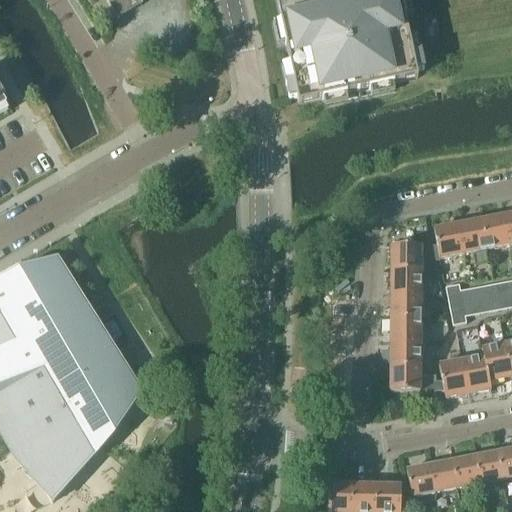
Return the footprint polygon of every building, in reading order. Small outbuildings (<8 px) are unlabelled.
[(274,0),(279,22),(279,23),(279,25),(286,23),(291,44),(284,45),(284,47),(285,47),(292,83),(285,85),(288,101),(296,100),(297,106),(321,101),(321,102),(344,97),(346,96),(368,91),(370,91),(391,87),(393,86),(417,81),(415,74),(423,72),(419,56),(412,57),(404,22),(404,20),(397,21),(392,0),(394,0),(274,0)] [(486,252),(510,248),(505,218),(481,223),(486,252)] [(462,257),(486,252),(481,223),(457,227),(462,257)] [(439,261),(462,257),(457,227),(433,232),(439,261)] [(421,249),(390,249),(390,278),(420,278),(420,265),(434,262),(431,249),(421,251),(421,249)] [(0,434),(24,476),(29,470),(35,474),(34,476),(51,506),(120,424),(119,424),(125,416),(126,415),(127,414),(128,413),(129,412),(130,410),(130,409),(131,407),(131,406),(132,405),(132,403),(132,401),(132,400),(132,398),(132,397),(132,395),(132,394),(131,392),(131,391),(130,390),(130,388),(129,387),(128,386),(113,360),(114,360),(88,316),(56,261),(0,286),(0,434)] [(420,278),(390,278),(390,299),(391,299),(391,300),(420,300),(420,278)] [(511,283),(493,287),(497,314),(511,310),(511,283)] [(493,287),(468,292),(473,318),(497,314),(493,287)] [(458,288),(446,290),(453,328),(466,326),(465,320),(473,318),(468,292),(459,293),(458,288)] [(391,299),(390,299),(390,323),(420,323),(420,300),(391,300),(391,299)] [(106,307),(98,312),(104,323),(111,319),(112,318),(106,307)] [(420,347),(420,323),(390,323),(390,346),(420,347)] [(390,346),(390,370),(420,370),(420,347),(390,346)] [(504,348),(481,352),(489,393),(490,393),(489,384),(510,380),(504,348)] [(482,360),(462,364),(468,397),(489,393),(481,352),(480,352),(482,360)] [(462,364),(438,368),(444,401),(468,397),(462,364)] [(420,370),(390,370),(390,394),(419,394),(419,400),(434,400),(434,379),(420,379),(420,370)] [(511,452),(498,455),(503,481),(511,479),(511,452)] [(498,455),(475,460),(480,485),(503,481),(498,455)] [(475,460),(452,464),(457,490),(480,485),(475,460)] [(452,464),(430,468),(435,494),(457,490),(452,464)] [(430,468),(405,473),(410,499),(435,494),(430,468)] [(326,487),(325,511),(350,511),(352,488),(326,487)] [(352,488),(350,511),(377,511),(379,489),(352,488)] [(379,489),(377,511),(398,511),(399,489),(379,489)]
